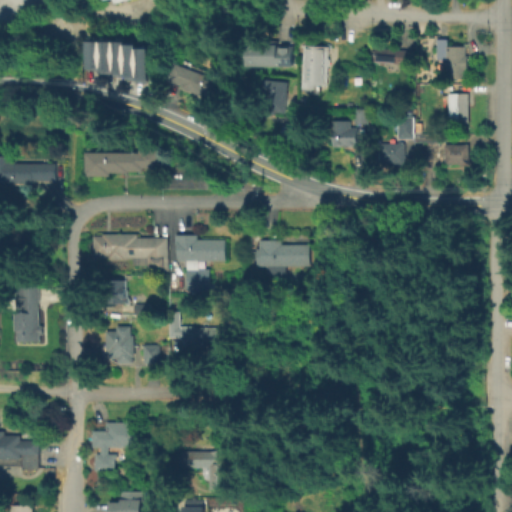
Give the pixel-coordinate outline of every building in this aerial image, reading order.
[(467,69),(463,69),(463,78),(444,78),(444,58),(435,58),(434,37),(445,37),(445,45),(463,45),(463,54),(466,54),(467,69)] [(150,78),(126,78),(126,75),(115,75),(115,72),(102,72),(102,68),(89,68),(89,40),(128,40),(128,44),(139,44),(139,47),(150,47),(150,78)] [(294,64),(248,64),(248,42),(278,42),(278,45),(294,45),(294,64)] [(327,84),(315,83),(314,88),(302,87),(305,44),(329,45),(327,84)] [(406,63),(384,61),(384,64),(378,64),(378,60),(372,60),(374,46),(387,47),(387,44),(399,45),(399,48),(407,49),(406,63)] [(208,98),(180,87),(181,84),(168,78),(175,61),(216,78),(208,98)] [(285,112),(258,109),(262,78),(289,81),(285,112)] [(467,93),(467,123),(447,123),(447,93),(467,93)] [(367,123),(353,122),(353,107),(367,107),(367,123)] [(413,116),(412,137),(397,137),(397,115),(413,116)] [(356,146),(331,145),(332,119),(349,120),(349,126),(356,126),(356,146)] [(436,141),(414,141),(414,133),(436,133),(436,141)] [(404,162),(379,162),(379,141),(404,141),(404,162)] [(467,163),(443,163),(443,143),(467,143),(467,163)] [(90,175),(90,154),(165,153),(166,174),(90,175)] [(25,158),(25,165),(63,164),(64,185),(5,185),(4,158),(25,158)] [(171,259),(171,269),(137,269),(137,258),(101,258),(101,237),(171,237),(171,259)] [(202,262),(202,272),(215,272),(214,291),(191,291),(191,262),(181,262),(182,238),(231,238),(231,263),(202,262)] [(289,266),(289,276),(271,276),(271,266),(260,266),(261,244),(313,244),(313,266),(289,266)] [(112,307),(112,281),(133,281),(133,307),(112,307)] [(22,304),(22,289),(48,290),(48,345),(18,345),(19,304),(22,304)] [(186,312),(186,329),(224,329),(224,347),(186,347),(186,337),(171,337),(171,312),(186,312)] [(112,361),(112,331),(135,331),(135,361),(112,361)] [(146,362),(146,346),(163,346),(163,362),(146,362)] [(140,424),(140,449),(112,448),(112,455),(119,455),(119,473),(99,473),(99,455),(104,455),(104,448),(98,448),(98,434),(109,434),(109,424),(140,424)] [(0,438),(30,438),(30,441),(41,441),(41,468),(21,468),(21,466),(0,466),(0,438)] [(232,468),(232,488),(214,488),(214,468),(185,468),(185,451),(232,451),(232,468)] [(123,504),(123,493),(144,494),(144,511),(110,511),(110,504),(123,504)]
